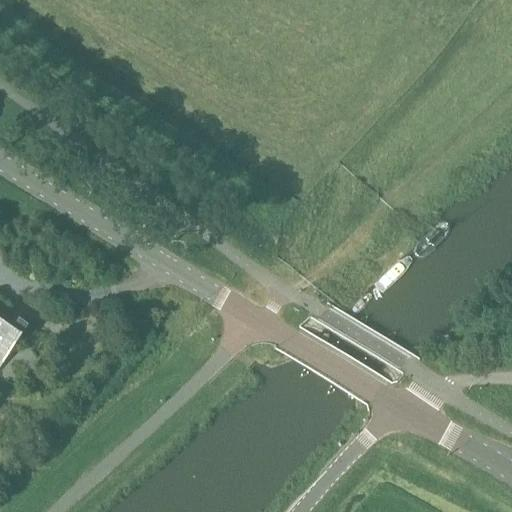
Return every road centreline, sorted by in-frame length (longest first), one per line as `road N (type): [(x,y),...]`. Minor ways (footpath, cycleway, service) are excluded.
road 1 (track): [(511,0),(351,177),(275,285)]
road 2 (tertiary): [(261,322),(0,165)]
road 3 (unclassified): [(57,511),(261,322)]
road 4 (tertiary): [(406,409),(261,322)]
road 5 (unclassified): [(308,511),(406,409)]
road 6 (tertiary): [(511,473),(406,409)]
